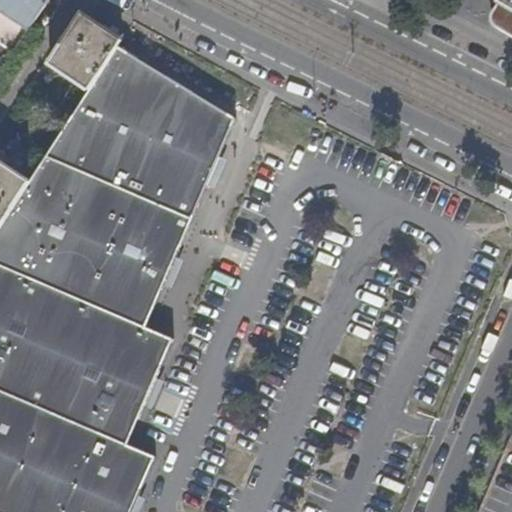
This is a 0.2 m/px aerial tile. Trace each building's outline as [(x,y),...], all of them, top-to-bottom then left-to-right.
[(47,0),(0,0),(0,73),(15,52),(14,51),(33,22),(47,0)] [(511,0),(498,0),(492,12),(491,13),(491,15),(490,17),(491,19),(491,22),(492,23),(494,25),(495,27),(498,29),(501,31),(511,37),(511,0)] [(50,63),(91,89),(120,45),(123,40),(83,13),(50,63)] [(173,337),(146,325),(237,117),(120,45),(91,89),(31,182),(0,227),(0,511),(129,511),(153,456),(128,446),(173,337)] [(0,227),(31,182),(0,162),(0,227)]
